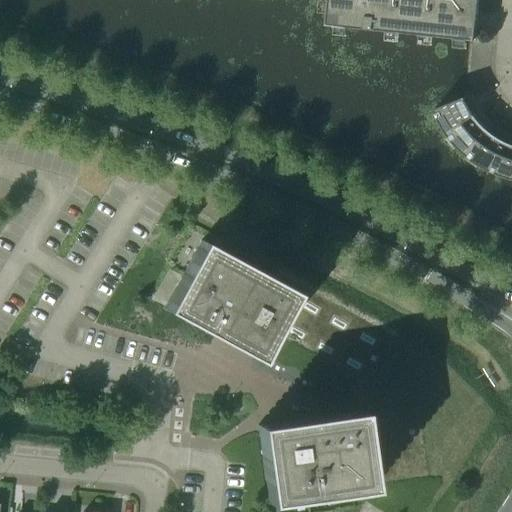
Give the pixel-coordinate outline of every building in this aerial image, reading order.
[(477,0),(328,0),(326,25),(473,40),(477,0)] [(468,107),(464,98),(434,109),(440,122),(448,134),(475,114),(473,115),(468,107)] [(465,153),(488,128),(487,128),(486,130),(479,123),(474,116),(475,115),(475,114),(448,134),(456,144),(465,153)] [(487,169),(503,139),(502,141),(494,136),(487,130),(488,129),(488,128),(465,153),(470,158),(476,162),(481,166),(487,169)] [(511,179),(511,145),(503,141),(504,139),(503,139),(487,169),(499,175),(511,179)] [(200,240),(163,309),(259,361),(296,292),(200,240)] [(363,410),(257,425),(268,503),(373,488),(363,410)]
